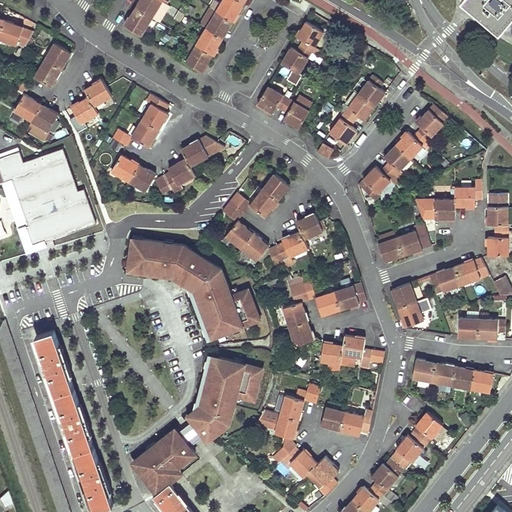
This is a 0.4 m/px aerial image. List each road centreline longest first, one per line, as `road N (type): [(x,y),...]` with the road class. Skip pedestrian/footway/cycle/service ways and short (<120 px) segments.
road 1 (residential): [(320,511),(372,451),(395,348),(341,198),(267,134)]
road 2 (residential): [(67,294),(10,313),(77,511)]
road 3 (residential): [(267,134),(99,40),(57,0)]
road 4 (residential): [(267,134),(199,212),(123,229),(111,277)]
road 5 (residential): [(138,502),(67,294)]
road 6 (tertiary): [(334,0),(486,96)]
road 7 (tertiary): [(511,397),(422,511)]
road 8 (unclassified): [(511,83),(424,0)]
